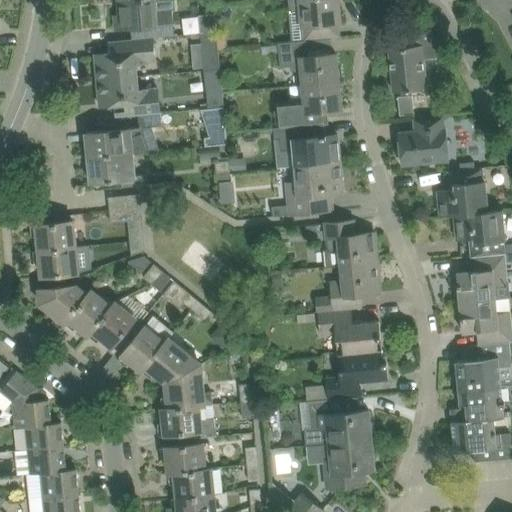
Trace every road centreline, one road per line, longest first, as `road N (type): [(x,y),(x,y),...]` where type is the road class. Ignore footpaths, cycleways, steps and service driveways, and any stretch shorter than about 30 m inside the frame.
road 1 (residential): [(397,500),(421,353),(421,300),(407,233),(376,162),(365,82),(376,19),(388,0)]
road 2 (residential): [(122,511),(111,429),(85,381),(0,310)]
road 3 (residential): [(511,132),(439,6)]
